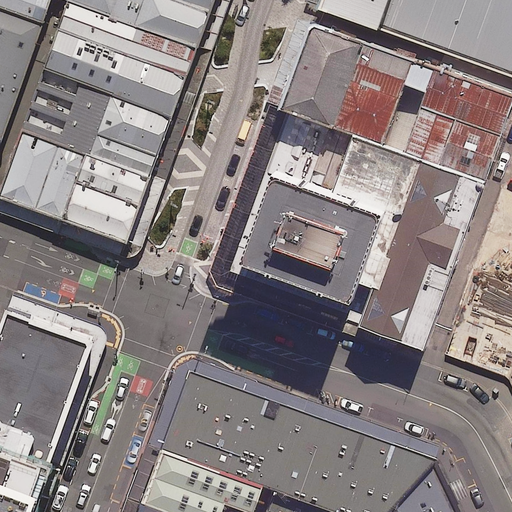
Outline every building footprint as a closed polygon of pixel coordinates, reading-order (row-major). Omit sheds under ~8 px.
[(58,0),(0,0),(52,19),(58,0)] [(94,0),(74,0),(66,24),(188,67),(199,35),(141,16),(94,0)] [(94,0),(141,16),(146,0),(94,0)] [(146,0),(141,16),(199,35),(211,0),(146,0)] [(511,0),(321,0),(319,5),(511,74),(511,0)] [(0,169),(48,35),(0,17),(0,169)] [(363,40),(311,22),(280,107),(294,112),(332,126),(363,40)] [(52,63),(174,107),(188,67),(66,24),(52,63)] [(427,63),(363,40),(332,126),(397,149),(414,100),(427,63)] [(511,102),(511,93),(427,63),(414,100),(501,132),(506,119),(511,102)] [(117,87),(71,215),(95,224),(127,235),(174,107),(117,87)] [(437,160),(453,115),(423,104),(406,149),(437,160)] [(485,177),(501,132),(453,115),(437,160),(485,177)] [(95,147),(32,124),(7,192),(71,215),(95,147)] [(334,189),(272,168),(235,271),(261,281),(347,312),(404,156),(352,137),(334,189)] [(483,188),(416,164),(357,329),(423,353),(483,188)] [(511,368),(511,190),(504,188),(445,352),(510,375),(511,368)] [(0,441),(50,459),(94,338),(6,307),(0,322),(0,441)] [(471,511),(444,453),(200,360),(169,447),(351,511),(471,511)] [(0,511),(33,511),(50,459),(0,441),(0,511)] [(268,482),(169,447),(150,497),(191,511),(226,511),(231,500),(258,510),(268,482)] [(191,511),(150,497),(145,511),(191,511)]
